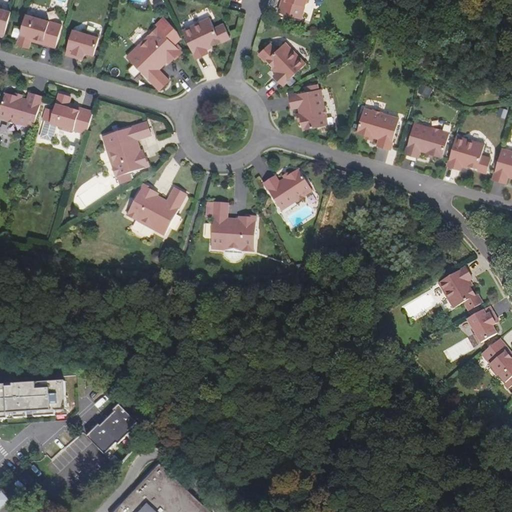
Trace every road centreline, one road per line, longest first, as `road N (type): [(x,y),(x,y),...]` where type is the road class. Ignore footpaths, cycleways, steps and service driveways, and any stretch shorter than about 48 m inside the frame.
road 1 (residential): [(183,112),(0,60)]
road 2 (residential): [(418,182),(260,134)]
road 3 (residential): [(511,300),(483,250),(418,182)]
road 4 (residential): [(183,112),(185,143),(209,163),(241,160),(260,134)]
